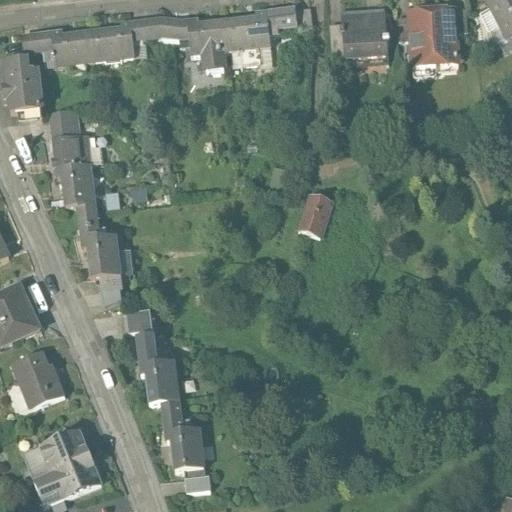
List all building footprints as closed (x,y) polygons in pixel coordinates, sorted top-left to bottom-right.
[(253,0),(253,4),(225,7),(229,36),(238,34),(238,36),(254,34),(254,33),(267,31),(266,20),(263,0),(253,0)] [(294,0),(263,0),(266,20),(296,16),(294,0)] [(312,20),(309,0),(294,0),(296,16),(297,22),(312,20)] [(341,40),(342,50),(344,50),(344,41),(382,39),(382,48),(385,48),(384,30),(386,30),(386,24),(384,24),(382,0),(338,0),(339,8),(341,40)] [(436,0),(436,1),(430,1),(433,45),(456,44),(455,19),(453,0),(436,0)] [(464,0),(453,0),(455,19),(465,18),(464,0)] [(511,0),(493,0),(505,23),(511,19),(511,0)] [(408,26),(410,51),(433,49),(433,45),(430,1),(407,2),(408,26)] [(408,26),(407,2),(395,3),(396,26),(408,26)] [(196,7),(186,8),(188,23),(190,40),(202,39),(204,56),(222,54),(220,37),(229,36),(225,7),(196,11),(196,7)] [(128,15),(130,30),(188,23),(186,8),(128,15)] [(341,40),(339,8),(327,9),(329,40),(341,40)] [(90,23),(93,51),(103,50),(103,52),(121,50),(121,48),(132,47),(130,30),(128,15),(119,16),(119,19),(90,23)] [(51,40),(53,56),(66,55),(66,56),(84,54),(84,53),(93,51),(90,23),(59,26),(59,23),(49,24),(51,40)] [(51,40),(49,24),(21,27),(22,43),(51,40)] [(344,41),(344,50),(382,48),(382,39),(344,41)] [(6,95),(8,113),(45,108),(39,65),(29,66),(27,52),(1,56),(4,79),(0,79),(0,83),(2,96),(6,95)] [(49,108),(51,127),(73,125),(71,105),(49,108)] [(51,127),(54,157),(88,154),(84,123),(73,125),(51,127)] [(88,154),(54,157),(55,166),(60,166),(63,196),(75,194),(91,193),(90,181),(92,181),(90,164),(89,164),(88,154)] [(308,174),(296,211),(317,218),(329,181),(308,174)] [(75,194),(78,215),(94,213),(91,193),(75,194)] [(78,215),(79,224),(96,222),(94,213),(78,215)] [(114,232),(113,233),(111,220),(96,222),(79,224),(80,234),(84,234),(88,262),(96,261),(116,259),(115,248),(116,248),(114,232)] [(118,273),(116,259),(96,261),(98,275),(118,273)] [(17,273),(0,280),(0,332),(36,316),(17,273)] [(123,297),(126,317),(149,315),(146,294),(123,297)] [(134,321),(137,348),(153,347),(149,319),(134,321)] [(39,342),(10,355),(17,369),(21,367),(34,396),(60,384),(47,355),(44,356),(39,342)] [(160,386),(175,384),(174,375),(176,374),(174,358),(172,358),(170,344),(153,347),(137,348),(139,358),(143,358),(147,388),(160,386)] [(175,384),(160,386),(163,416),(179,414),(175,384)] [(179,414),(163,416),(164,425),(168,425),(172,454),(201,451),(200,441),(201,440),(199,424),(197,424),(196,412),(179,414)] [(78,421),(36,436),(48,466),(29,473),(39,501),(99,479),(78,421)]
